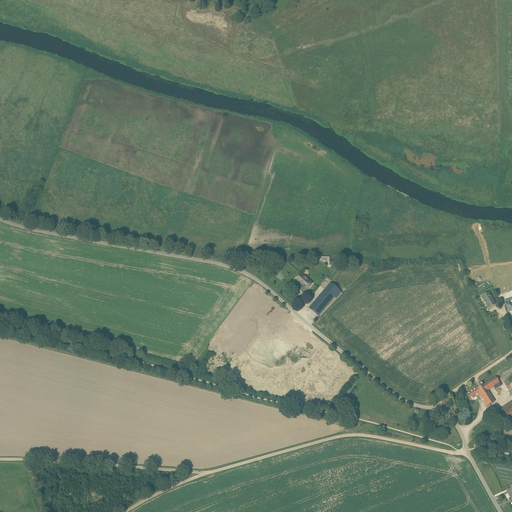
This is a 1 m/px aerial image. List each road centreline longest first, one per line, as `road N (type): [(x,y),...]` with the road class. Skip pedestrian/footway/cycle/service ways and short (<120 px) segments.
road 1 (unclassified): [(499,511),(444,413),(400,399),(250,275),(0,221)]
road 2 (track): [(210,472),(0,459)]
road 3 (track): [(210,472),(359,433)]
road 4 (track): [(493,0),(496,149)]
